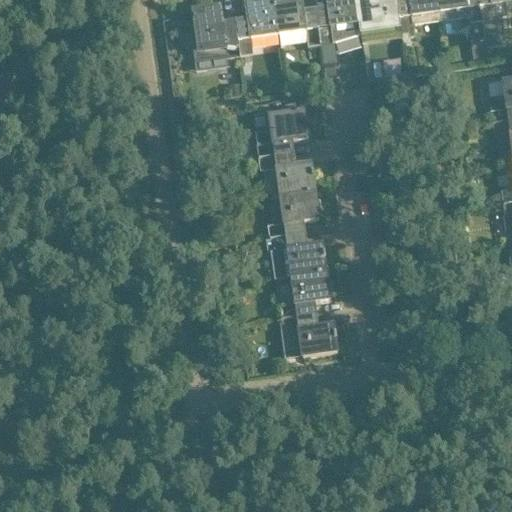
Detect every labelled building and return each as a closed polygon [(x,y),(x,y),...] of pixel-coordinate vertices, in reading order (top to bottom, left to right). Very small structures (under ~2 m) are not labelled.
[(302,0),(294,0),(275,3),(279,38),(307,34),(310,49),(322,47),(317,12),(305,14),(302,0)] [(327,0),(329,10),(317,12),(322,47),(334,46),(361,38),(360,26),(356,0),(327,0)] [(385,0),(356,0),(360,26),(361,38),(362,40),(390,37),(402,35),(402,33),(397,1),(385,3),(385,0)] [(410,5),(398,7),(402,33),(402,35),(404,47),(411,46),(410,40),(416,39),(415,27),(441,23),(440,15),(438,0),(409,0),(410,4),(410,5)] [(438,0),(440,15),(441,23),(469,19),(470,28),(483,26),(483,25),(480,9),(479,0),(438,0)] [(511,0),(479,0),(480,9),(483,25),(483,26),(485,44),(486,51),(506,48),(502,18),(507,18),(505,6),(506,6),(511,4),(511,0)] [(248,22),(236,23),(237,29),(241,59),(254,57),(252,41),(279,38),(275,3),(261,5),(261,3),(254,4),(254,6),(246,7),(248,22)] [(198,48),(193,48),(196,65),(197,74),(230,70),(229,61),(241,59),(237,29),(225,31),(225,30),(224,25),(222,10),(212,11),(203,13),(193,14),(198,48)] [(483,26),(470,28),(473,45),(475,61),(479,60),(487,59),(487,55),(486,51),(485,44),(483,26)] [(335,65),(324,67),(326,80),(337,79),(335,65)] [(505,99),(490,101),(492,114),(493,127),(511,124),(511,82),(503,84),(505,99)] [(241,87),(229,88),(230,99),(243,98),(241,87)] [(424,103),(435,102),(434,90),(422,92),(424,103)] [(297,107),(284,108),(285,116),(298,114),(297,107)] [(272,133),(256,135),(258,149),(260,161),(295,156),(294,144),(309,142),(305,113),(298,114),(285,116),(270,118),(272,133)] [(511,124),(493,127),(495,139),(498,139),(499,146),(509,145),(510,153),(511,152),(511,124)] [(295,156),(260,161),(261,173),(270,172),(274,200),(282,199),(316,194),(314,181),(315,181),(314,174),(313,174),(312,166),(297,168),(295,156)] [(511,193),(503,195),(505,207),(511,206),(511,193)] [(285,227),(269,230),(271,242),(301,238),(307,237),(305,225),(320,223),(316,194),(282,199),(285,227)] [(301,238),(271,242),(272,254),(271,254),(275,282),(276,282),(293,280),(327,275),(325,261),(326,261),(325,255),(324,255),(323,246),(308,248),(307,237),(301,238)] [(296,307),(279,309),(279,314),(281,322),(298,320),(312,318),(317,317),(316,305),(331,303),(327,275),(293,280),(295,294),(296,307)] [(482,281),(468,282),(469,295),(483,293),(482,281)] [(298,320),(281,322),(282,335),(286,335),(288,349),(302,347),(304,360),(304,361),(338,356),(336,342),(337,342),(337,335),(335,335),(334,327),(319,329),(317,317),(312,318),(298,320)]
